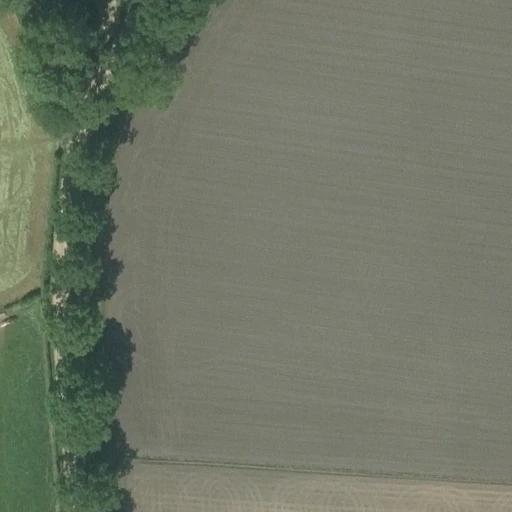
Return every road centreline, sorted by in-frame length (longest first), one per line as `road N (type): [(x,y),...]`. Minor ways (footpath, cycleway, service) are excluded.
road 1 (track): [(35,0),(80,118),(56,300),(73,511)]
road 2 (track): [(80,118),(144,0)]
